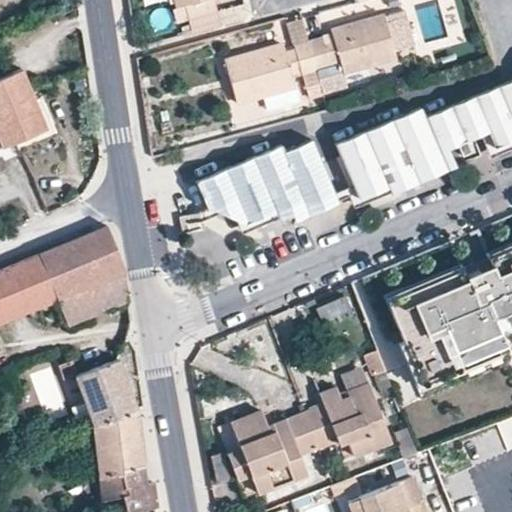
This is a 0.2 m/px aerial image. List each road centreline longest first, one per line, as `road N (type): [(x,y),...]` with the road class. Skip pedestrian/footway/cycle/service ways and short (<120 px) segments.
road 1 (residential): [(152,325),(511,184)]
road 2 (residential): [(130,198),(100,0)]
road 3 (residential): [(186,511),(152,325)]
road 4 (residential): [(130,198),(0,247)]
road 5 (residential): [(152,325),(130,198)]
